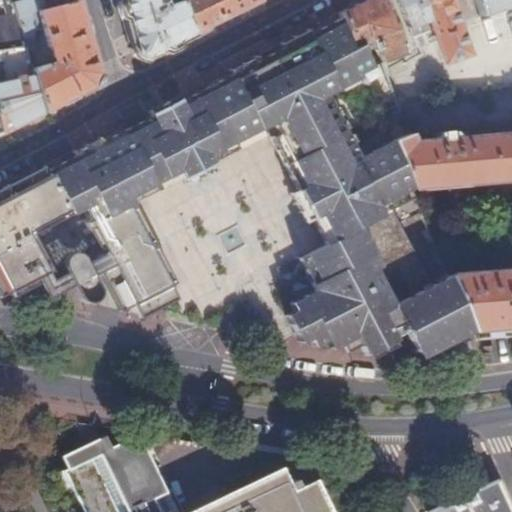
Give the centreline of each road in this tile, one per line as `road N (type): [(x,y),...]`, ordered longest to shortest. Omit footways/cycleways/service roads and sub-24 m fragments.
road 1 (secondary): [(511,381),(368,388),(195,359)]
road 2 (residential): [(124,93),(314,0)]
road 3 (secondary): [(186,402),(384,427)]
road 4 (secondary): [(195,359),(0,320)]
road 5 (secondary): [(0,374),(186,402)]
road 6 (residential): [(0,160),(124,93)]
